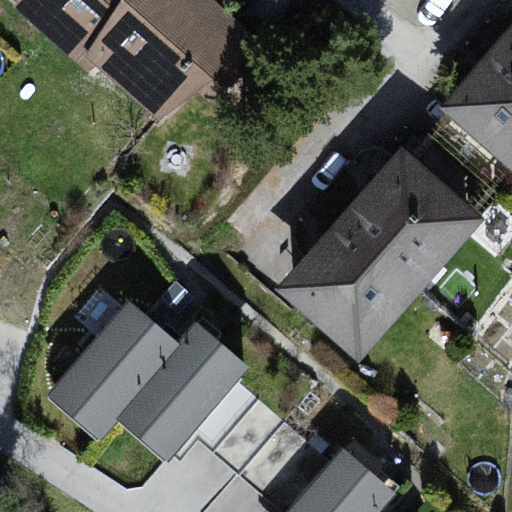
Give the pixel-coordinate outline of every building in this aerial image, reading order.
[(180,0),(29,0),(12,22),(142,123),(216,28),(180,0)] [(511,36),(452,109),(511,159),(511,36)] [(386,166),(274,307),(357,374),(470,233),(386,166)] [(120,286),(40,399),(159,482),(239,370),(120,286)] [(353,511),(304,473),(273,511),(353,511)]
